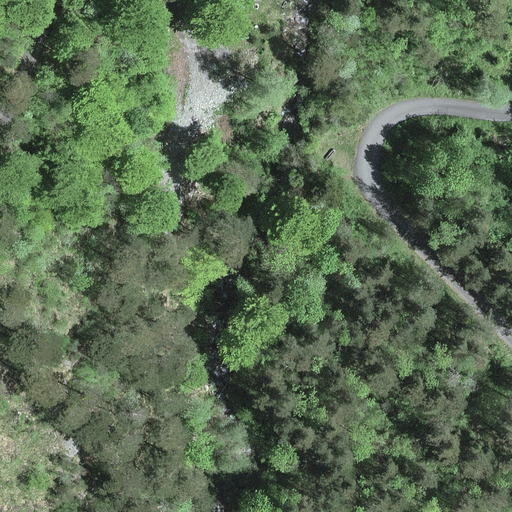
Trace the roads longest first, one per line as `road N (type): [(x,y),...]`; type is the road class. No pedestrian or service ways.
road 1 (track): [(511,339),(390,215),(372,188),(370,156),(379,125),(396,115),(422,107),(511,111)]
road 2 (track): [(51,0),(0,120)]
